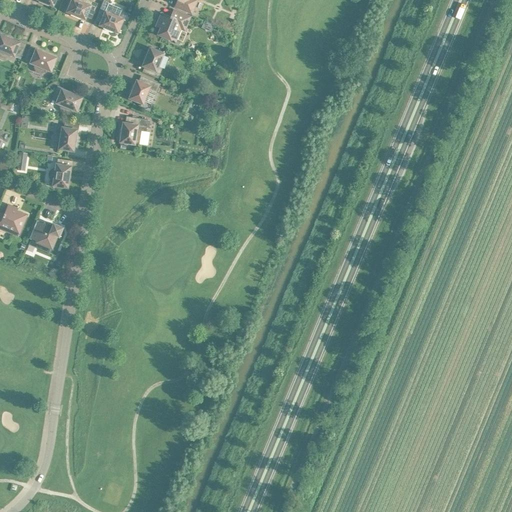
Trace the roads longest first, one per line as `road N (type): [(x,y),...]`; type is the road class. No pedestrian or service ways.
road 1 (trunk): [(249,511),(462,0)]
road 2 (residential): [(81,214),(47,450),(31,489),(10,511)]
road 3 (residential): [(103,93),(81,214)]
